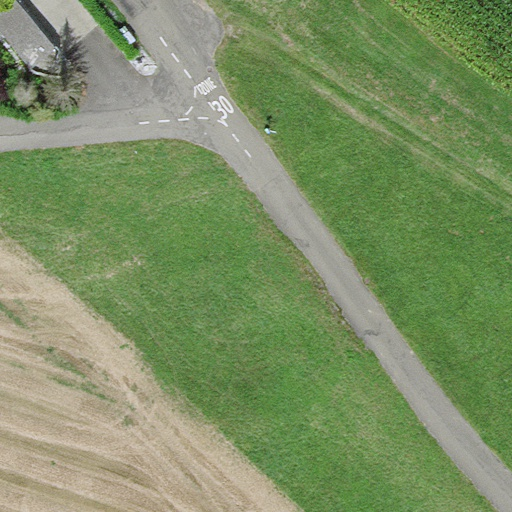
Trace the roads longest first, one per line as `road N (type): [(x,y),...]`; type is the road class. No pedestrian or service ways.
road 1 (unclassified): [(201,106),(346,301),(511,502)]
road 2 (residential): [(0,134),(201,106)]
road 3 (residential): [(201,106),(127,0)]
